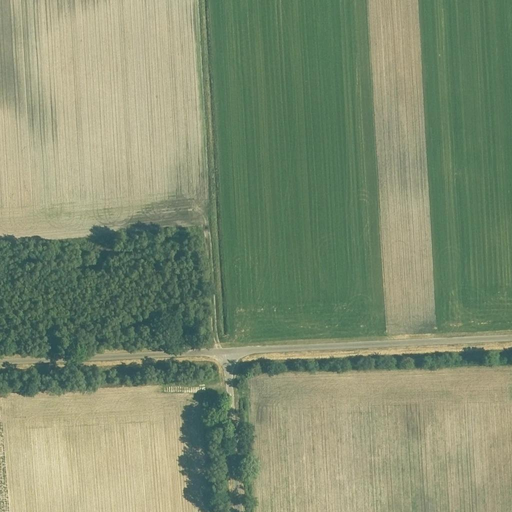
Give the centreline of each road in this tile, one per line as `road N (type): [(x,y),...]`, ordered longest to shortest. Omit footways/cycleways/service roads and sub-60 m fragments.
road 1 (unclassified): [(227,354),(511,340)]
road 2 (unclassified): [(0,363),(227,354)]
road 3 (unclassified): [(227,354),(237,511)]
